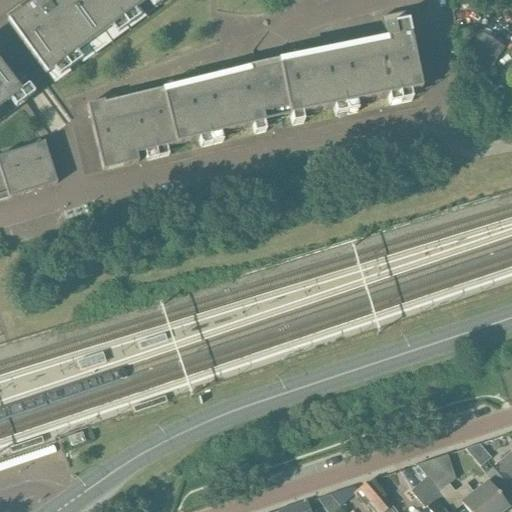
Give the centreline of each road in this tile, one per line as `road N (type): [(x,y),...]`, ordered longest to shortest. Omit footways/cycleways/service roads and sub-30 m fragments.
road 1 (residential): [(0,220),(76,195),(433,113),(429,0)]
road 2 (tertiary): [(57,511),(135,458),(216,418),(511,319)]
road 3 (residential): [(511,416),(226,511)]
